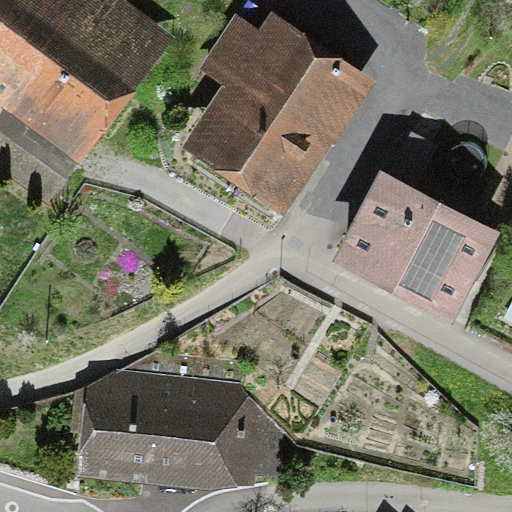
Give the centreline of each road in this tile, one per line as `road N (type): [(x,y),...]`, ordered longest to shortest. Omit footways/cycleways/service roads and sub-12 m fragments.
road 1 (residential): [(511,392),(253,253),(181,316),(0,389)]
road 2 (residential): [(263,511),(316,502),(506,511)]
